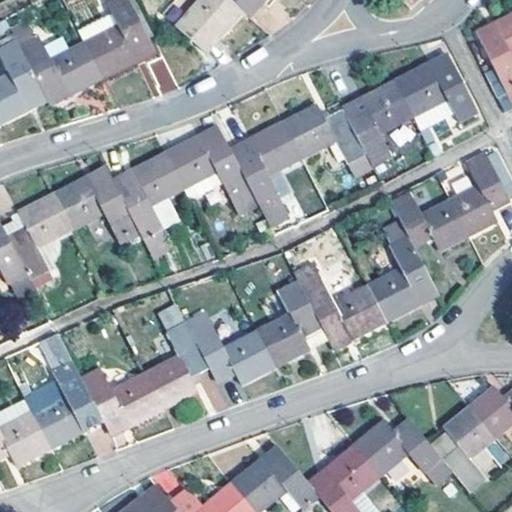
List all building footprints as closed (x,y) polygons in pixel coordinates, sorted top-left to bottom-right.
[(85,43),(103,80),(156,54),(128,0),(105,0),(118,26),(85,43)] [(201,0),(176,29),(200,49),(212,36),(218,41),(243,12),(229,0),(201,0)] [(229,0),(243,12),(244,13),(255,0),(258,0),(263,3),(265,0),(229,0)] [(255,0),(244,13),(250,18),(263,3),(258,0),(255,0)] [(420,0),(400,0),(410,10),(420,0)] [(510,99),(511,102),(511,16),(495,25),(502,38),(483,47),(506,94),(507,93),(510,99)] [(502,38),(495,25),(476,34),(483,47),(502,38)] [(103,80),(85,43),(52,60),(40,37),(36,39),(30,27),(14,35),(18,44),(41,89),(48,102),(50,106),(103,80)] [(212,36),(200,49),(207,55),(218,41),(212,36)] [(0,56),(10,76),(0,81),(0,126),(48,102),(41,89),(18,44),(0,53),(0,56)] [(395,82),(413,118),(447,101),(459,125),(479,115),(448,55),(395,82)] [(152,67),(162,93),(174,88),(163,63),(152,67)] [(381,134),(413,118),(395,82),(362,99),(369,112),(349,122),(367,157),(373,169),(393,158),(381,134)] [(343,110),(349,122),(369,112),(362,99),(343,109),(343,110)] [(511,109),(511,102),(510,99),(500,104),(505,113),(511,109)] [(302,160),(335,144),(353,178),(373,169),(367,157),(349,122),(343,110),(326,119),(319,106),(284,124),(302,160)] [(284,124),(230,152),(249,188),(271,231),(291,220),(269,177),(280,172),(302,160),(284,124)] [(229,197),(249,188),(230,152),(218,129),(166,155),(184,191),(218,174),(229,197)] [(477,187),(449,201),(467,237),(497,222),(492,213),(511,201),(511,181),(498,153),(488,158),(486,153),(465,164),(477,187)] [(166,155),(113,182),(137,229),(150,255),(170,245),(151,208),(184,191),(166,155)] [(106,169),(89,178),(96,191),(113,182),(106,169)] [(295,201),(280,172),(269,177),(284,206),(295,201)] [(119,238),(137,229),(113,182),(96,191),(89,178),(52,197),(71,233),(106,214),(119,238)] [(409,192),(390,202),(399,220),(410,241),(429,231),(433,239),(439,252),(467,237),(449,201),(421,215),(409,192)] [(39,249),(71,233),(52,197),(19,215),(25,228),(8,237),(31,283),(51,273),(39,249)] [(401,270),(368,287),(386,323),(438,297),(414,249),(410,241),(399,220),(383,229),(391,246),(390,247),(401,270)] [(18,299),(35,290),(31,283),(8,237),(0,222),(0,269),(9,286),(11,286),(18,299)] [(414,249),(433,239),(429,231),(410,241),(414,249)] [(174,252),(170,245),(150,255),(154,263),(174,252)] [(312,263),(293,273),(297,281),(321,329),(328,342),(333,351),(386,323),(368,287),(335,304),(323,281),(322,281),(312,263)] [(292,315),(257,333),(275,369),(310,351),(303,338),(321,329),(297,281),(279,291),(292,315)] [(179,311),(163,319),(170,332),(167,334),(179,358),(145,375),(163,412),(198,394),(195,388),(191,379),(200,375),(209,370),(191,336),(185,323),(179,311)] [(211,325),(191,336),(209,370),(216,383),(235,373),(241,387),(275,369),(257,333),(223,350),(211,325)] [(328,342),(321,329),(303,338),(310,351),(328,342)] [(80,379),(66,352),(49,361),(54,371),(54,375),(65,398),(32,414),(50,451),(103,423),(100,418),(96,410),(80,379)] [(100,369),(80,379),(96,410),(100,418),(103,423),(111,440),(163,412),(145,375),(112,392),(100,369)] [(65,398),(54,375),(21,391),(32,414),(65,398)] [(191,379),(195,388),(204,383),(200,375),(191,379)] [(468,408),(494,440),(511,425),(511,393),(504,400),(493,387),(468,408)] [(494,440),(468,408),(443,428),(459,448),(443,461),(452,472),(470,495),(487,480),(470,459),(494,440)] [(0,460),(10,456),(17,469),(50,451),(32,414),(0,430),(0,460)] [(385,421),(354,446),(380,478),(410,455),(427,474),(429,472),(437,484),(452,472),(443,461),(410,421),(394,433),(385,421)] [(359,511),(350,501),(380,478),(354,446),(308,484),(320,499),(330,511),(359,511)] [(301,511),(303,511),(320,499),(308,484),(277,447),(231,484),(254,511),(261,511),(286,493),(301,511)] [(168,498),(182,488),(168,467),(153,477),(168,498)] [(254,511),(231,484),(202,508),(205,511),(254,511)] [(157,487),(140,500),(149,511),(150,511),(166,499),(157,487)] [(367,493),(355,499),(361,511),(376,511),(377,511),(367,493)] [(177,511),(166,499),(150,511),(149,511),(140,500),(125,511),(177,511)]
